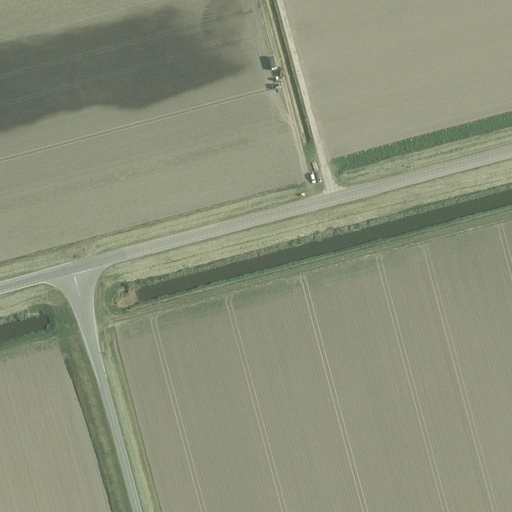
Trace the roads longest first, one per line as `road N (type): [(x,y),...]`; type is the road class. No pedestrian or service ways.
road 1 (tertiary): [(74,267),(332,198)]
road 2 (unclassified): [(137,511),(74,267)]
road 3 (unclassified): [(332,198),(279,0)]
road 4 (tertiary): [(332,198),(511,152)]
